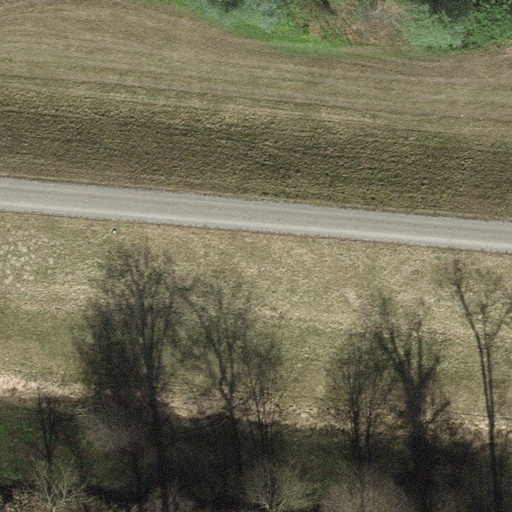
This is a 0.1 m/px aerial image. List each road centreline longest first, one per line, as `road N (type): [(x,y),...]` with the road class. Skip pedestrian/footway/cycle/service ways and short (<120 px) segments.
road 1 (track): [(511,240),(0,195)]
road 2 (track): [(0,76),(511,116)]
